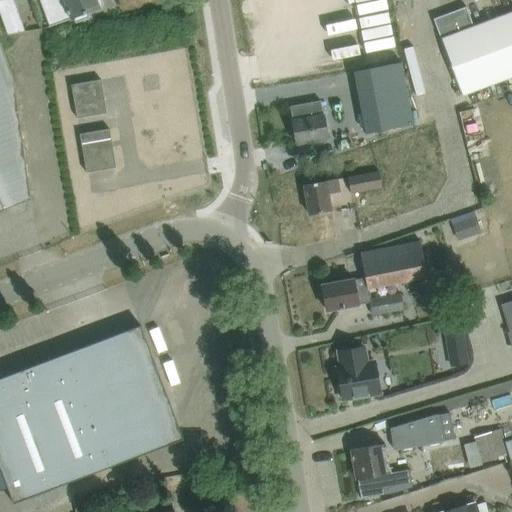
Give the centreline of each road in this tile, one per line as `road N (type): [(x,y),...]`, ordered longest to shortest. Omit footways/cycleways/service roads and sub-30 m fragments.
road 1 (unclassified): [(303,511),(267,297),(247,250),(222,233)]
road 2 (residential): [(222,233),(245,173),(219,0)]
road 3 (unclassified): [(0,295),(164,233),(222,233)]
